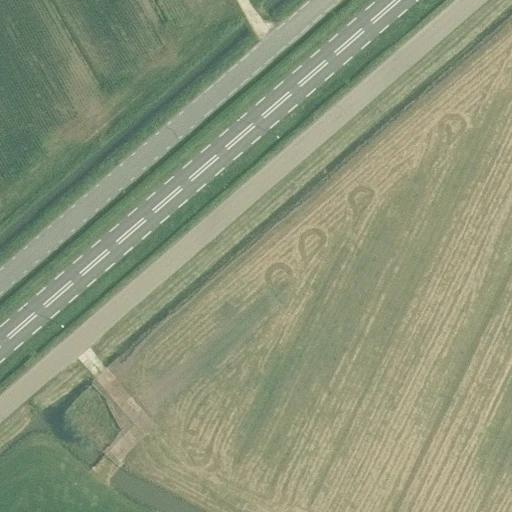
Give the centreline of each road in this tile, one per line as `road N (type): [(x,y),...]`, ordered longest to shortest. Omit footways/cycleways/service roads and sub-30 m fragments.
road 1 (unclassified): [(0,410),(474,0)]
road 2 (secondary): [(0,339),(386,0)]
road 3 (unclassified): [(0,272),(308,0)]
road 4 (track): [(96,478),(144,425),(77,344)]
